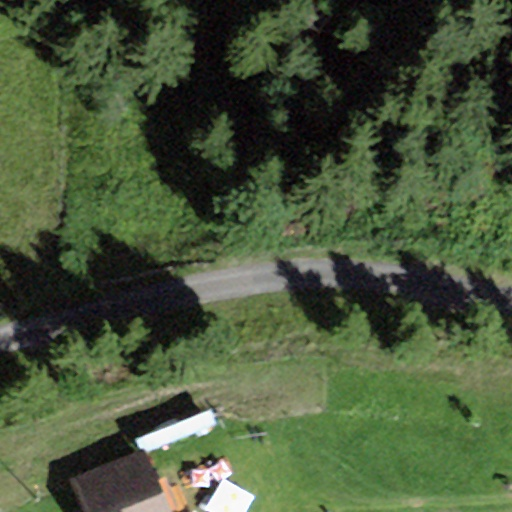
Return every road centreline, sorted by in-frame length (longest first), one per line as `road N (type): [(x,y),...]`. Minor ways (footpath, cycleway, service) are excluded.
road 1 (track): [(0,332),(242,280),(366,274),(511,300)]
road 2 (track): [(511,506),(365,511)]
